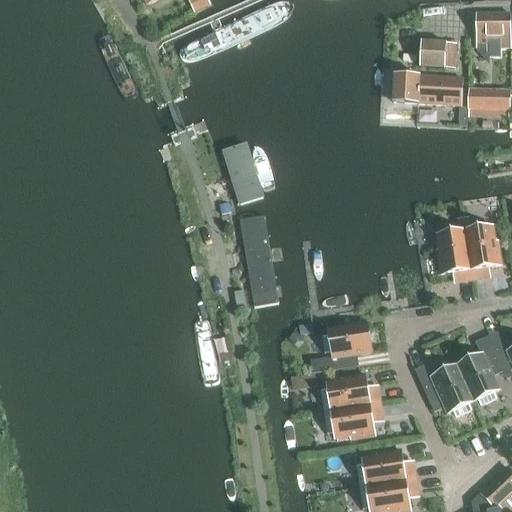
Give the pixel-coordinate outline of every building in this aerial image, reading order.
[(291,0),(278,0),(175,45),(185,69),(300,19),(291,0)] [(476,16),(477,51),(489,51),(489,59),(501,59),(501,51),(511,51),(510,15),(476,16)] [(444,44),(420,43),(419,69),(443,70),(453,70),(455,47),(444,46),(444,44)] [(419,105),(419,106),(461,108),(463,81),(421,79),(395,78),(394,104),(419,105)] [(469,112),(503,113),(510,113),(511,93),(470,91),(469,112)] [(240,206),(263,199),(247,145),(224,153),(240,206)] [(240,222),(254,309),(278,305),(264,218),(240,222)] [(495,244),(492,227),(465,232),(472,281),(485,279),(483,269),(501,267),(498,244),(495,244)] [(472,281),(465,232),(437,236),(440,252),(437,253),(441,276),(459,274),(460,283),(472,281)] [(221,384),(209,318),(191,321),(204,387),(221,384)] [(312,375),(350,369),(348,357),(372,354),(368,326),(328,332),(332,359),(310,362),(312,375)] [(500,366),(511,361),(511,363),(511,350),(505,354),(495,335),(487,338),(500,366)] [(473,404),(478,401),(481,407),(496,400),(494,394),(499,392),(490,370),(500,366),(487,338),(475,343),(481,356),(457,367),(473,404)] [(428,399),(429,398),(438,394),(449,415),(454,413),(456,418),(472,411),(469,406),(473,404),(457,367),(433,378),(427,365),(415,370),(428,399)] [(326,385),(330,412),(330,413),(380,405),(378,393),(369,394),(366,377),(343,380),(343,382),(326,385)] [(380,405),(330,413),(334,441),(352,439),(352,440),(375,435),(373,419),(382,418),(380,405)] [(379,458),(362,461),(366,489),(416,481),(414,469),(405,470),(402,453),(379,456),(379,458)] [(498,507),(501,511),(511,511),(511,473),(508,470),(480,498),(493,511),(498,507)] [(416,481),(366,489),(369,511),(410,511),(408,495),(418,493),(416,481)] [(493,511),(480,498),(472,505),(473,511),(501,511),(498,507),(493,511)]
